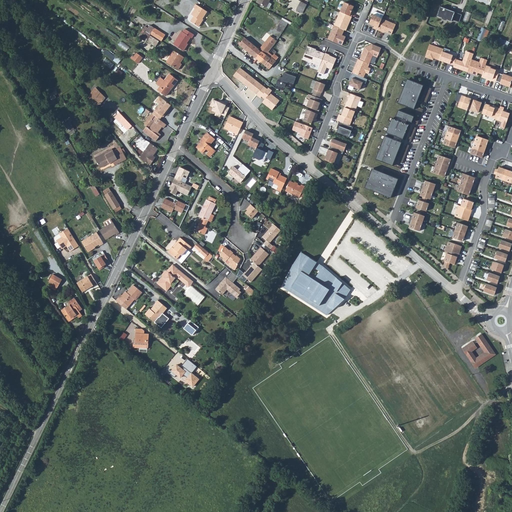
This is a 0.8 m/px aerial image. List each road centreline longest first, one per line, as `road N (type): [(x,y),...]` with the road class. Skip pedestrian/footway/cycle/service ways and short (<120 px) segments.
road 1 (residential): [(447,76),(358,37),(308,167)]
road 2 (residential): [(176,146),(85,335)]
road 3 (unclassified): [(85,335),(0,511)]
road 4 (residential): [(447,76),(384,232)]
road 5 (residential): [(456,292),(498,154)]
road 6 (residential): [(308,167),(211,73)]
road 7 (unknown): [(136,230),(204,287),(229,267)]
